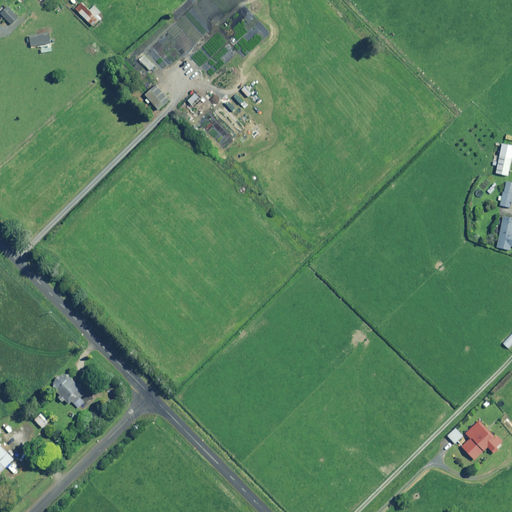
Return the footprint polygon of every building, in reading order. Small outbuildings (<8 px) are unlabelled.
[(98,20),(81,3),(75,9),(92,26),(98,20)] [(18,18),(8,7),(0,13),(11,25),(18,18)] [(50,44),(48,34),(29,37),(30,46),(50,44)] [(154,66),(143,55),(139,59),(150,70),(154,66)] [(169,100),(159,87),(147,97),(158,110),(169,100)] [(511,156),(511,145),(502,144),(496,173),(508,176),(511,156)] [(511,196),(511,182),(506,181),(500,205),(509,208),(511,196)] [(511,218),(502,217),(497,248),(510,250),(511,246),(511,218)] [(511,343),(511,333),(503,344),(508,348),(511,343)] [(68,375),(64,375),(60,378),(58,376),(54,379),(56,382),(53,384),(53,387),(60,395),(58,397),(62,402),(65,400),(69,404),(72,401),(78,408),(84,403),(79,397),(84,393),(81,389),(83,387),(79,383),(77,385),(68,375)] [(49,422),(41,414),(34,420),(42,428),(49,422)] [(501,444),(479,421),(466,434),(470,439),(462,446),(474,460),(488,447),(494,453),(498,449),(496,448),(501,444)] [(463,436),(455,428),(447,436),(455,444),(463,436)] [(0,472),(13,459),(0,446),(0,472)]
